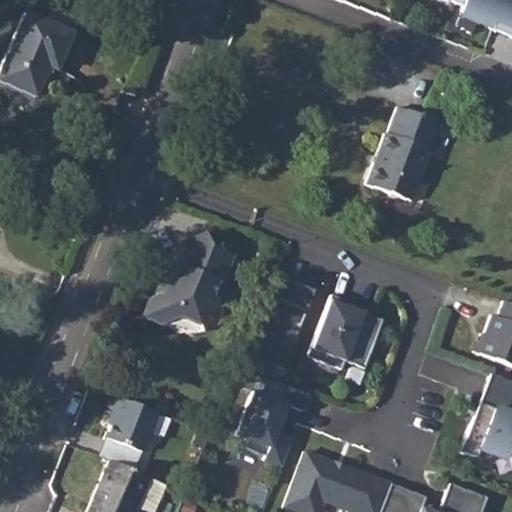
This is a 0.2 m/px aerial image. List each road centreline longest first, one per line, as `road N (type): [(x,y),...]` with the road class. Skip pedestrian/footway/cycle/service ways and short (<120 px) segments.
road 1 (residential): [(135,174),(429,292),(379,439)]
road 2 (residential): [(8,511),(135,174)]
road 3 (residential): [(511,77),(291,0)]
road 4 (residential): [(135,174),(202,0)]
